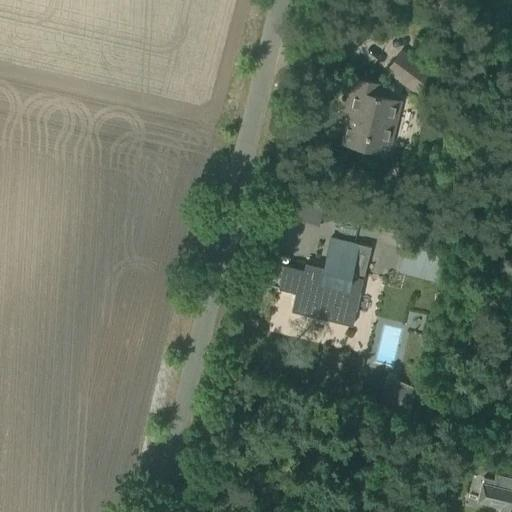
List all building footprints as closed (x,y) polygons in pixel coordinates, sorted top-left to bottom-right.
[(426,56),(420,65),(399,52),(386,72),(419,94),(434,72),(433,72),(438,64),(426,56)] [(347,115),(341,142),(360,147),(368,149),(370,140),(380,142),(381,143),(389,144),(400,101),(379,96),(382,84),(370,82),(351,77),(345,102),(350,103),(347,115)] [(408,233),(402,256),(445,266),(450,244),(408,233)] [(283,265),(277,289),(295,293),(291,311),(293,312),(310,316),(345,324),(351,326),(354,311),(362,278),(369,247),(357,244),(349,243),(330,238),(322,267),(304,263),(303,270),(283,265)] [(481,484),(477,501),(500,506),(498,511),(511,511),(511,478),(494,474),(492,480),(482,477),(481,484)]
